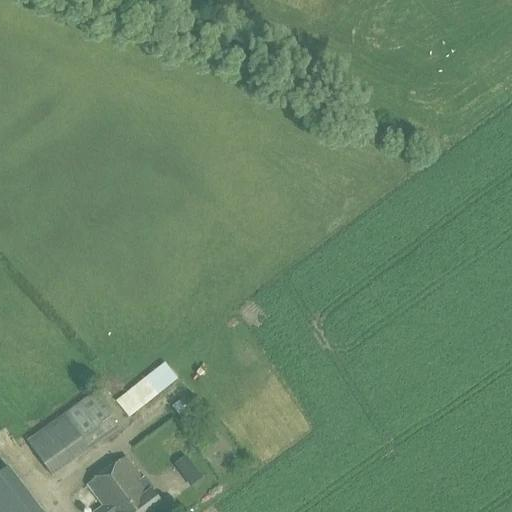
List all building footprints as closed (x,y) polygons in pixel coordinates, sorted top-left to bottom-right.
[(116,401),(129,418),(178,380),(165,363),(116,401)] [(53,477),(119,429),(94,394),(27,442),(53,477)] [(157,511),(164,508),(152,491),(154,490),(145,477),(141,479),(125,457),(88,485),(103,506),(95,511),(157,511)] [(174,465),(182,475),(193,467),(185,457),(174,465)] [(42,511),(8,466),(0,472),(0,511),(42,511)]
